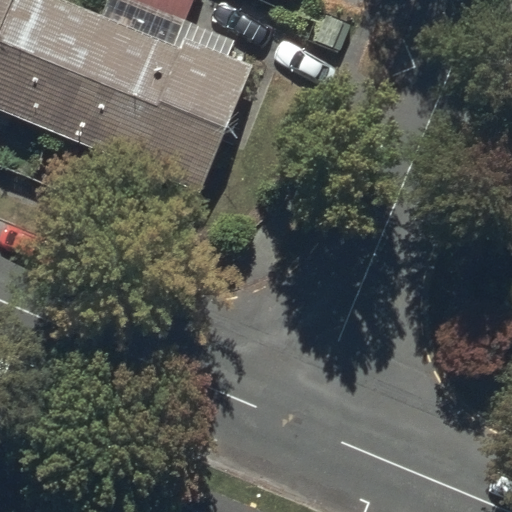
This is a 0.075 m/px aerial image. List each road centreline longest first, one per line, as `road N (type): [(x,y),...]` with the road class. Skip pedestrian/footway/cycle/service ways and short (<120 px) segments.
road 1 (residential): [(304,425),(481,0)]
road 2 (tertiary): [(0,299),(304,425)]
road 3 (tertiary): [(304,425),(511,511)]
